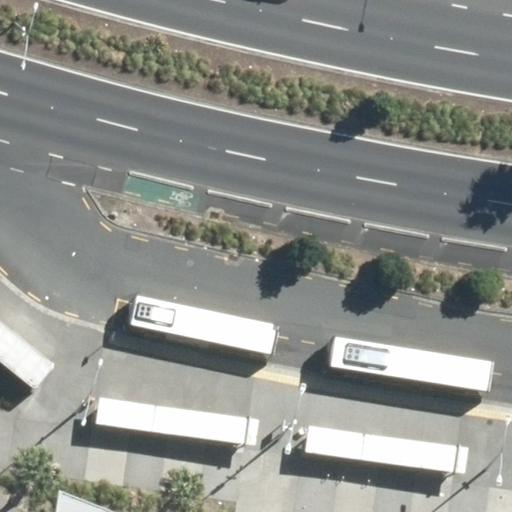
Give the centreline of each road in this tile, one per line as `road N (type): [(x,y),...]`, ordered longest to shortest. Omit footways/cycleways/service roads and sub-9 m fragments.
road 1 (secondary): [(511,201),(264,160),(0,96)]
road 2 (secondary): [(257,0),(511,42)]
